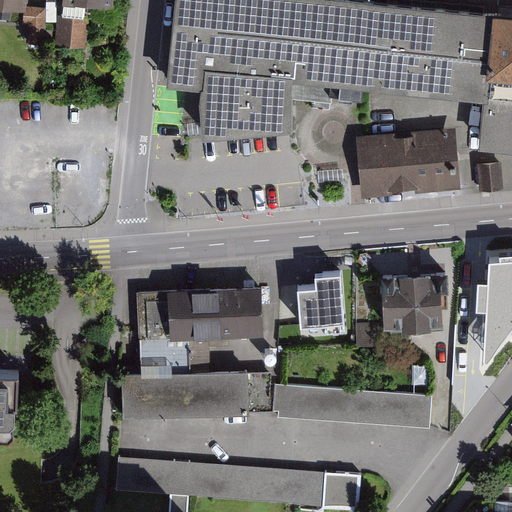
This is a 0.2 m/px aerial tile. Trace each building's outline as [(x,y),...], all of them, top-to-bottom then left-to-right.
[(113,0),(67,0),(67,7),(112,10),(113,0)] [(511,2),(486,0),(173,0),(166,76),(198,80),(201,132),(291,125),(292,96),(361,99),(365,80),(485,93),(480,141),(511,144),(511,2)] [(49,11),(28,10),(26,44),(48,45),(49,11)] [(90,22),(61,20),(60,47),(89,49),(90,22)] [(355,135),(363,201),(464,189),(457,124),(355,135)] [(504,157),(476,159),(479,186),(506,184),(504,157)] [(480,259),(474,260),(471,306),(464,305),(464,337),(471,336),(464,407),(510,341),(511,342),(511,258),(511,259),(497,259),(497,251),(480,252),(480,259)] [(437,330),(435,279),(380,281),(382,333),(437,330)] [(266,331),(262,283),(168,287),(169,335),(266,331)] [(344,329),(341,285),(292,288),(295,332),(344,329)] [(249,367),(124,369),(122,419),(246,418),(249,367)] [(0,425),(10,426),(15,421),(16,409),(18,409),(20,374),(0,373),(0,425)] [(279,415),(431,425),(433,393),(276,382),(274,408),(279,409),(279,415)] [(326,469),(119,455),(117,488),(324,502),(326,469)] [(362,472),(326,469),(324,502),(324,504),(360,507),(362,472)]
